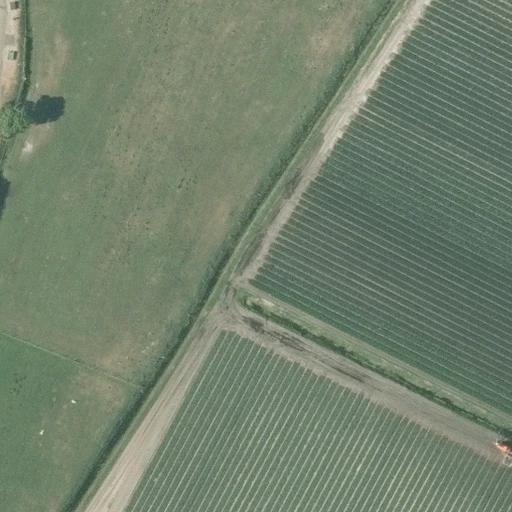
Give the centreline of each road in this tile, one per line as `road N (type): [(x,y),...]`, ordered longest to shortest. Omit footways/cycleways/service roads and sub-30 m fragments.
road 1 (track): [(218,303),(408,0)]
road 2 (track): [(218,303),(511,454)]
road 3 (track): [(89,511),(218,303)]
